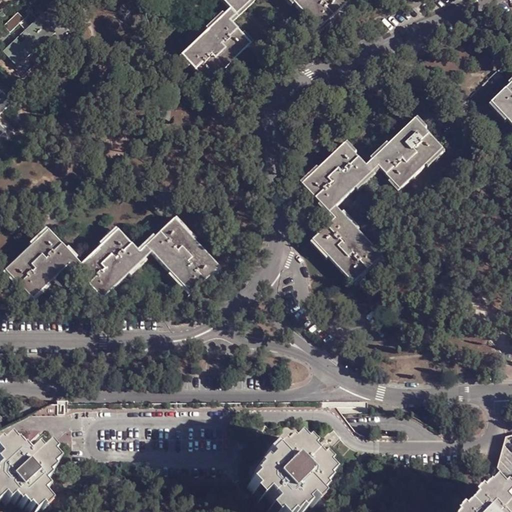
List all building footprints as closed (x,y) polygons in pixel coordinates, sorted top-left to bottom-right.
[(176,54),(203,84),(246,46),(226,21),(250,0),(283,0),(314,32),(345,5),(340,0),(215,0),(223,9),(176,54)] [(15,41),(3,53),(18,66),(52,32),(45,24),(39,17),(24,32),(29,36),(19,44),(15,41)] [(52,18),(45,24),(52,32),(58,39),(66,32),(52,18)] [(31,59),(18,71),(27,82),(40,70),(31,59)] [(511,86),(489,107),(511,131),(511,86)] [(0,138),(7,131),(0,122),(0,116),(12,105),(2,95),(0,97),(0,138)] [(349,287),(379,260),(335,209),(378,172),(399,193),(445,154),(418,125),(365,170),(345,148),(301,187),(332,224),(312,243),(349,287)] [(4,262),(29,293),(69,261),(99,297),(152,255),(189,298),(219,272),(177,221),(140,252),(120,229),(79,260),(49,226),(4,262)] [(498,468),(509,479),(511,478),(511,435),(507,437),(498,468)] [(274,507),(268,511),(303,511),(306,510),(304,506),(308,503),(313,508),(320,501),(318,498),(322,492),(320,490),(326,484),(325,482),(331,476),(324,469),(327,467),(321,461),(318,463),(310,452),(311,451),(304,444),(302,446),(295,440),(289,446),(286,445),(282,450),(280,448),(274,454),(270,451),(264,458),(268,464),(264,468),(262,465),(256,472),(257,473),(251,479),(252,482),(247,488),(253,494),(251,497),(258,503),(265,496),(274,507)] [(0,502),(3,500),(8,505),(12,501),(18,508),(21,506),(25,511),(28,510),(30,511),(38,511),(40,510),(42,511),(43,511),(49,506),(41,497),(46,492),(42,487),(48,481),(47,479),(53,473),(52,470),(57,465),(52,458),(53,456),(47,450),(39,456),(34,452),(27,459),(21,452),(19,453),(14,446),(12,448),(7,441),(0,448),(0,502)] [(511,511),(511,509),(511,508),(511,506),(511,495),(508,496),(501,489),(486,498),(489,501),(480,505),(481,507),(473,511),(511,511)]
